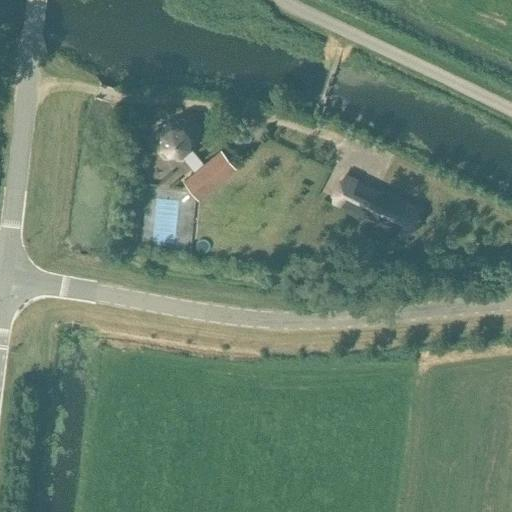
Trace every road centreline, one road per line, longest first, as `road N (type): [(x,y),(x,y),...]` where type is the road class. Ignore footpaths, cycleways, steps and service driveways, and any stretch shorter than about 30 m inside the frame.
road 1 (tertiary): [(511,302),(335,321),(234,317),(5,279)]
road 2 (unclassified): [(5,279),(36,0)]
road 3 (unclassified): [(283,0),(511,111)]
